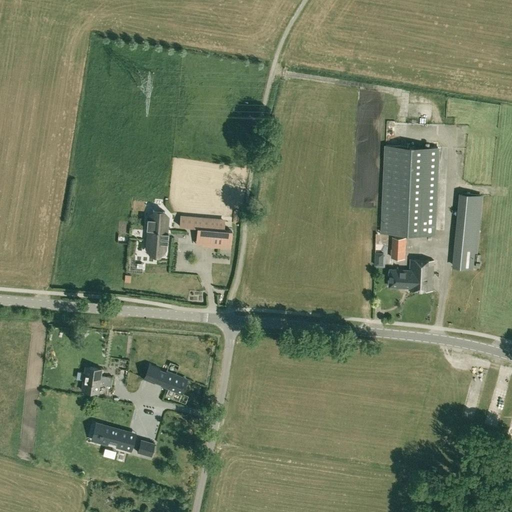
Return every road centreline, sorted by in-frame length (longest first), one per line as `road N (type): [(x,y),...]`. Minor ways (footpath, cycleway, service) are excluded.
road 1 (unclassified): [(511,357),(429,338),(231,322)]
road 2 (unclassified): [(231,322),(0,302)]
road 3 (unclassified): [(195,511),(231,322)]
